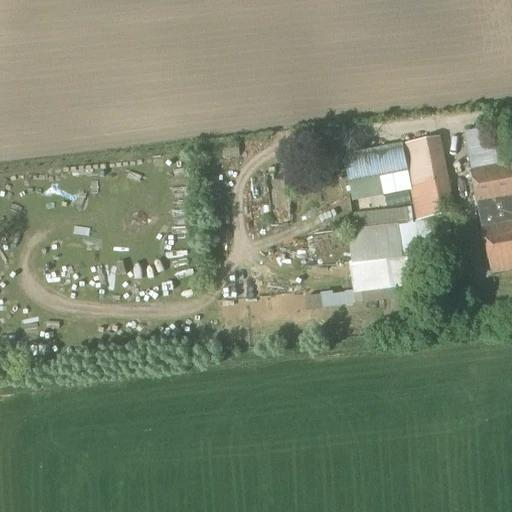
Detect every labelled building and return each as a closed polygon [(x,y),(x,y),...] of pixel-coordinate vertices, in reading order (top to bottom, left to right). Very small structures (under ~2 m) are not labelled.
[(476,166),(497,159),(486,121),(465,127),(476,166)] [(399,146),(412,208),(415,224),(455,215),(439,138),(399,146)] [(198,149),(200,161),(222,158),(221,146),(198,149)] [(287,159),(290,179),(339,172),(338,162),(306,167),(304,157),(287,159)] [(482,228),(492,275),(511,271),(511,173),(510,164),(471,172),(482,228)] [(304,298),(306,311),(353,305),(419,297),(416,275),(412,275),(411,259),(421,258),(422,266),(438,264),(434,241),(419,244),(416,225),(413,226),(411,208),(353,215),(356,232),(347,232),(353,292),(344,293),(345,295),(333,296),(333,293),(320,294),(320,296),(304,298)] [(439,264),(442,278),(463,274),(460,260),(439,264)] [(410,301),(415,335),(424,334),(420,300),(410,301)]
